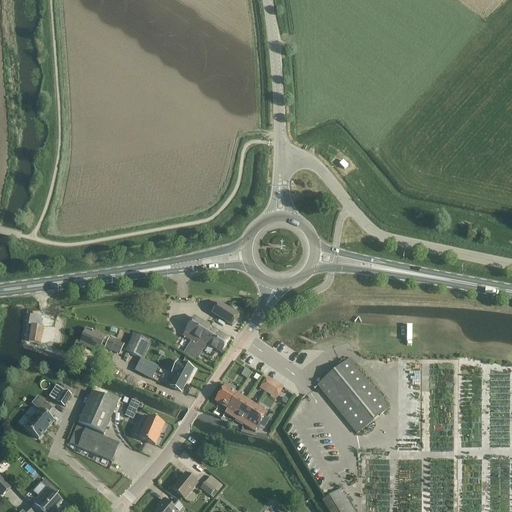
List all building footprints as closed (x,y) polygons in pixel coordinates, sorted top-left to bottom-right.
[(212,314),(222,320),(228,310),(218,303),(212,314)] [(168,304),(164,309),(173,314),(176,309),(168,304)] [(228,310),(222,320),(232,326),(239,316),(228,310)] [(183,337),(197,345),(200,340),(202,342),(210,328),(194,318),(183,337)] [(29,343),(40,344),(43,329),(32,326),(29,343)] [(230,341),(210,328),(202,342),(200,340),(197,345),(204,350),(207,345),(221,354),(230,341)] [(86,330),(81,343),(77,342),(76,342),(73,347),(74,349),(83,353),(84,352),(87,347),(99,352),(105,338),(86,330)] [(134,335),(126,352),(142,360),(149,343),(134,335)] [(124,345),(109,338),(105,348),(120,354),(124,345)] [(113,378),(113,377),(116,368),(95,359),(92,368),(113,378)] [(318,386),(324,393),(357,434),(389,408),(350,359),(318,386)] [(176,376),(170,387),(181,392),(187,382),(188,382),(194,370),(182,364),(178,362),(172,374),(176,376)] [(138,365),(135,372),(152,381),(156,374),(138,365)] [(272,381),(267,378),(260,389),(265,392),(272,381)] [(270,395),(277,384),(272,381),(265,392),(270,395)] [(50,398),(64,407),(71,397),(56,387),(50,398)] [(225,387),(215,402),(227,410),(225,413),(251,429),(255,432),(259,426),(265,417),(267,413),(263,411),(225,387)] [(118,404),(109,400),(91,392),(77,423),(104,435),(118,404)] [(285,409),(267,422),(313,485),(331,472),(314,449),(330,437),(302,397),(285,409)] [(47,415),(52,409),(38,398),(32,404),(40,411),(26,429),(39,440),(54,421),(47,415)] [(144,427),(139,439),(155,446),(165,425),(148,418),(144,416),(140,425),(144,427)] [(77,427),(70,444),(78,448),(112,462),(119,445),(77,427)] [(203,459),(211,448),(204,443),(196,454),(203,459)] [(172,490),(180,496),(185,500),(198,484),(193,480),(185,474),(172,490)] [(210,477),(205,484),(205,483),(200,489),(209,497),(210,496),(212,499),(223,487),(210,477)] [(34,504),(42,511),(43,511),(57,511),(56,510),(62,503),(55,497),(59,492),(45,480),(38,489),(43,493),(34,504)] [(354,511),(339,487),(321,498),(329,511),(354,511)] [(173,500),(169,505),(164,500),(160,504),(162,506),(156,511),(182,511),(185,510),(173,500)]
